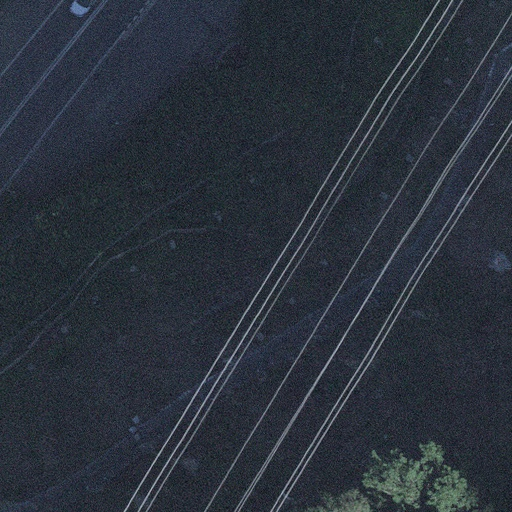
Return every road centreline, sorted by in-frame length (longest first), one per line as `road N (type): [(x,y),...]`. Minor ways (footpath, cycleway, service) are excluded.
road 1 (primary): [(38,511),(40,430),(61,289),(140,0)]
road 2 (primary): [(106,0),(0,134)]
